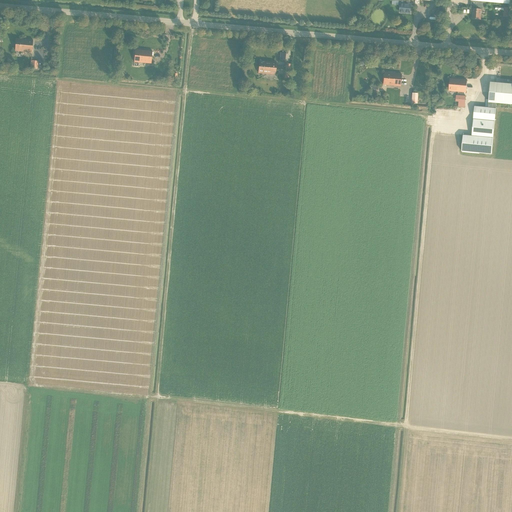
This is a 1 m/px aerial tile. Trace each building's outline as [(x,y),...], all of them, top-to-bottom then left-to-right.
[(400,0),(400,4),(400,12),(404,13),(410,14),(411,5),(411,3),(415,3),(415,0),(417,0),(433,1),(433,0),(400,0)] [(472,19),(481,20),(482,10),(483,10),(483,2),(511,4),(511,0),(471,0),(471,1),(471,9),(474,9),(473,15),(473,14),(472,19)] [(33,40),(18,39),(18,38),(16,38),(16,43),(14,43),(14,46),(15,47),(15,51),(17,51),(32,52),(33,40)] [(134,62),(151,63),(152,52),(135,50),(134,62)] [(31,61),(31,68),(38,69),(44,69),(44,66),(38,65),(39,61),(31,61)] [(259,74),(276,75),(277,63),(260,61),(259,74)] [(383,85),(401,86),(402,74),(385,73),(383,85)] [(449,91),(466,93),(468,80),(451,79),(449,91)] [(511,84),(491,82),(488,108),(496,108),(497,103),(511,104),(511,84)] [(466,96),(456,96),(456,100),(459,101),(458,107),(465,108),(466,96)] [(472,136),(464,135),(462,151),(492,154),(493,138),(496,108),(488,108),(475,106),(472,136)]
